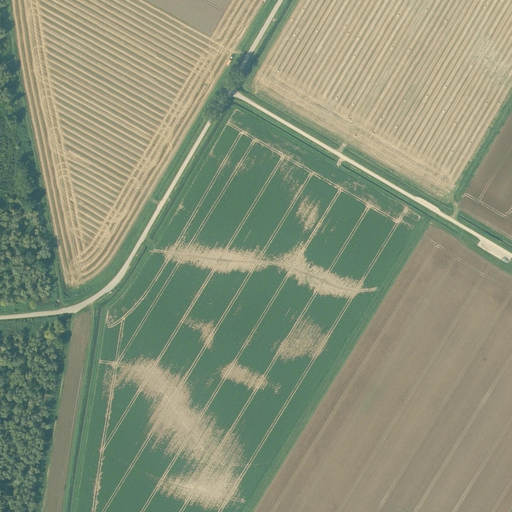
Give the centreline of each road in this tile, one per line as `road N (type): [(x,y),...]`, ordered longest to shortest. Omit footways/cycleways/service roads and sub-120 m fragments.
road 1 (unclassified): [(0,317),(72,309),(116,279),(230,88)]
road 2 (unclassified): [(511,257),(230,88)]
